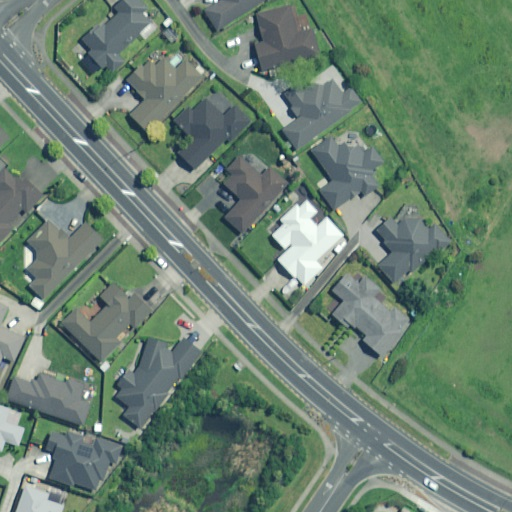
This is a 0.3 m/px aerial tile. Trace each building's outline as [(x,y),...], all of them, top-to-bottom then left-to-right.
[(148,9),(139,0),(124,0),(114,9),(118,13),(101,30),(98,27),(83,40),(92,50),(88,53),(110,77),(125,63),(118,56),(152,25),(143,14),(148,9)] [(222,0),(206,11),(218,31),(265,0),(222,0)] [(297,32),(289,6),(257,15),(264,40),(255,42),(263,70),(320,55),(312,28),(297,32)] [(163,23),(169,30),(164,34),(172,43),(183,33),(175,24),(170,17),(163,23)] [(176,69),(165,58),(156,67),(148,59),(127,80),(146,100),(131,115),(148,132),(203,78),(185,60),(176,69)] [(284,96),(301,119),(282,133),(296,151),(361,104),(348,85),(341,90),(332,77),(317,88),(310,78),(284,96)] [(224,118),(206,100),(194,112),(190,108),(176,122),(191,138),(177,151),(196,170),(229,138),(232,142),(251,123),(235,107),(224,118)] [(0,148),(9,141),(0,130),(0,148)] [(373,180),(374,170),(382,164),(372,150),(363,156),(344,154),(330,135),(311,149),(334,181),(320,191),(334,211),(362,191),(366,197),(379,187),(375,182),(373,180)] [(263,176),(239,155),(226,170),(232,175),(224,184),(242,200),(226,219),(243,234),(288,183),(271,167),(263,176)] [(24,181),(0,159),(0,244),(13,230),(9,226),(23,210),(27,214),(43,196),(25,179),(24,181)] [(300,208),(297,205),(281,221),(284,225),(273,236),(287,251),(278,260),(304,287),(322,269),(316,262),(343,236),(327,218),(317,227),(310,219),(317,212),(307,201),(300,208)] [(419,220),(406,219),(398,227),(390,218),(377,231),(396,251),(379,266),(396,284),(410,271),(412,274),(438,250),(454,240),(438,223),(429,231),(419,220)] [(105,240),(87,222),(70,239),(61,230),(59,232),(48,221),(28,241),(42,255),(28,270),(37,279),(30,286),(44,300),(105,240)] [(359,285),(346,274),(333,291),(345,301),(333,315),(348,328),(351,323),(367,336),(363,341),(382,357),(402,333),(399,332),(409,320),(393,308),(390,311),(374,297),(380,290),(365,277),(359,285)] [(95,308),(100,313),(90,323),(77,309),(63,323),(101,362),(152,312),(135,294),(130,299),(114,283),(100,296),(104,300),(95,308)] [(9,309),(0,304),(0,363),(3,357),(13,362),(24,339),(0,328),(9,309)] [(116,396),(131,408),(124,416),(139,429),(202,354),(184,338),(171,353),(167,343),(151,339),(143,367),(136,376),(129,370),(115,386),(120,390),(116,396)] [(66,384),(41,375),(38,385),(15,377),(7,400),(84,426),(91,404),(79,400),(84,385),(67,380),(66,384)] [(20,414),(0,406),(0,451),(2,452),(5,442),(18,446),(24,429),(16,426),(20,414)] [(50,433),(45,453),(55,455),(49,480),(96,492),(99,481),(103,483),(108,464),(117,466),(122,445),(97,438),(95,447),(82,444),(83,437),(67,433),(65,437),(50,433)] [(61,511),(63,506),(46,501),(48,493),(24,486),(15,511),(61,511)]
